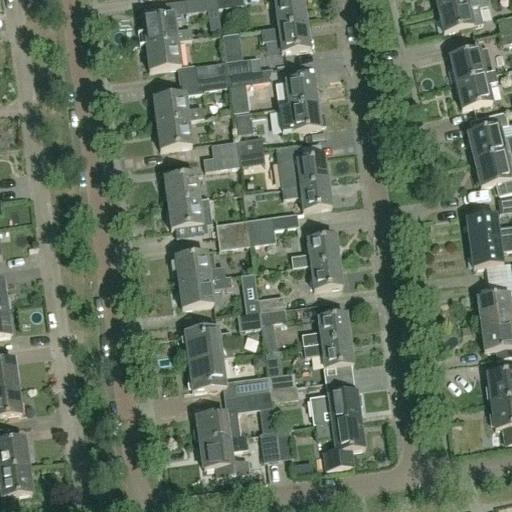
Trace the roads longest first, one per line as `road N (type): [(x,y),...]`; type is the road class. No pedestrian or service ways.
road 1 (residential): [(140,511),(69,0)]
road 2 (residential): [(80,511),(12,0)]
road 3 (residential): [(416,478),(351,0)]
road 4 (residential): [(163,511),(416,478)]
